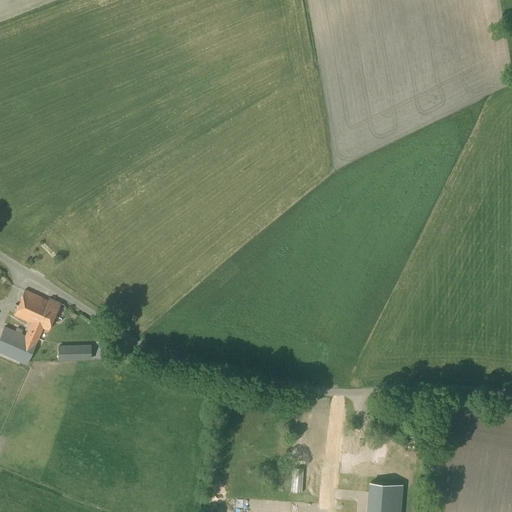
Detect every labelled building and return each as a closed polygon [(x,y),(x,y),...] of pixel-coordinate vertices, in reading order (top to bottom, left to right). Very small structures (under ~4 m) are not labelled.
[(47,241),(72,220),(68,215),(43,236),(47,241)] [(47,244),(59,256),(84,232),(72,220),(47,244)] [(0,353),(27,365),(28,361),(42,328),(48,331),(60,303),(49,298),(48,301),(25,290),(14,315),(31,323),(25,335),(8,328),(4,326),(0,335),(0,353)] [(62,360),(70,359),(70,346),(62,347),(62,360)] [(82,346),(82,359),(94,359),(94,346),(82,346)] [(330,460),(332,437),(328,437),(329,425),(324,425),(325,415),(310,414),(307,458),(330,460)] [(405,421),(402,437),(417,439),(419,423),(405,421)] [(341,453),(362,453),(362,431),(344,431),(344,439),(341,439),(341,453)] [(341,464),(341,437),(331,437),(331,464),(341,464)] [(302,493),(303,469),(293,468),(292,474),(287,474),(287,484),(292,484),(291,492),(302,493)] [(368,482),(365,511),(399,511),(402,484),(368,482)]
